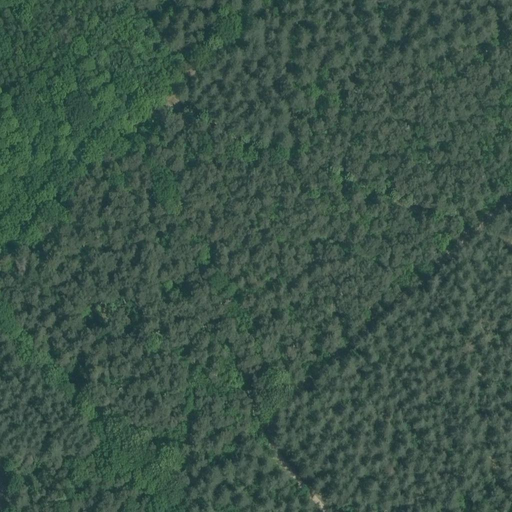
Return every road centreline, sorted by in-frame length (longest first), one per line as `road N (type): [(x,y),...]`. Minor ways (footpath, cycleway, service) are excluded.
road 1 (track): [(475,217),(246,420),(332,511)]
road 2 (unclassified): [(170,511),(0,317)]
road 3 (track): [(475,217),(254,136)]
